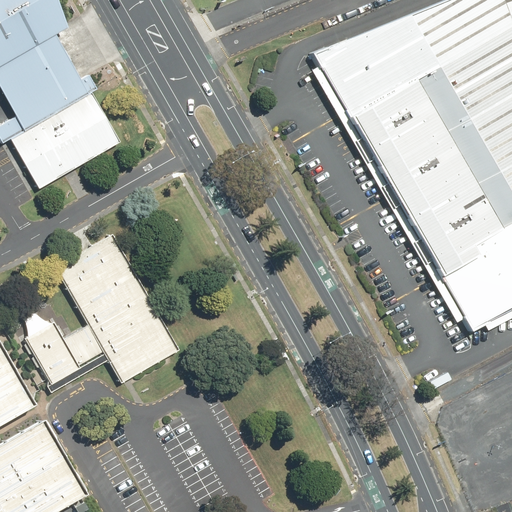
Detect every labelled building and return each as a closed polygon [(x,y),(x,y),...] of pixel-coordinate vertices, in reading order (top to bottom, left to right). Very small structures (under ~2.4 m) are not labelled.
[(0,0),(0,92),(22,130),(84,95),(50,37),(66,28),(50,0),(0,0)] [(511,309),(511,31),(500,0),(443,0),(311,53),(472,330),(511,309)] [(118,142),(89,92),(84,95),(22,130),(8,138),(37,188),(118,142)] [(179,351),(111,234),(52,268),(86,325),(63,339),(51,320),(23,336),(50,382),(101,353),(120,385),(179,351)] [(0,426),(35,407),(0,346),(0,426)] [(55,511),(87,494),(44,420),(0,444),(0,511),(55,511)]
